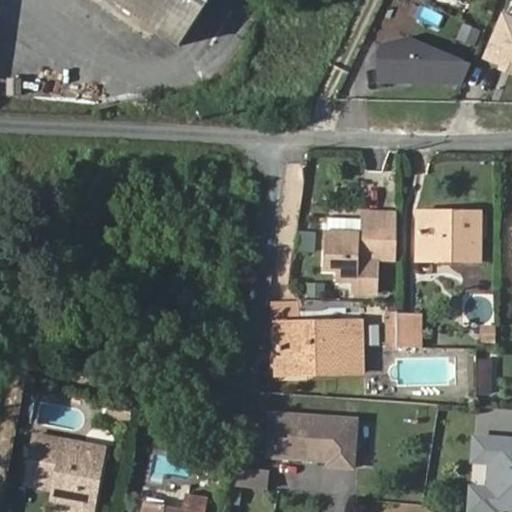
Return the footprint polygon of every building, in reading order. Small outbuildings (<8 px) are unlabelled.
[(106,0),(178,48),(211,0),(106,0)] [(404,16),(387,16),(387,29),(404,30),(404,16)] [(511,76),(511,26),(494,19),(476,62),(495,70),(496,67),(505,71),(504,73),(511,76)] [(475,34),(457,26),(451,42),(469,49),(475,34)] [(464,69),(403,39),(378,46),(375,53),(373,79),(457,85),(464,69)] [(504,73),(505,71),(496,67),(495,70),(493,73),(502,77),(504,73)] [(360,238),(325,237),(322,272),(335,273),(335,283),(353,285),(352,290),(376,292),(377,261),(392,262),(393,243),(378,243),(379,214),(362,214),(360,238)] [(421,215),(421,224),(463,224),(463,217),(421,215)] [(443,247),(443,262),(481,263),(481,217),(463,217),(463,224),(421,224),(421,246),(443,247)] [(420,262),(443,262),(443,247),(421,246),(420,262)] [(398,347),(398,313),(387,313),(386,347),(398,347)] [(422,314),(398,313),(398,347),(423,348),(422,314)] [(350,366),(350,327),(286,326),(286,377),(312,377),(311,366),(350,366)] [(481,326),(481,344),(496,344),(496,326),(481,326)] [(359,327),(350,327),(350,366),(311,366),(312,377),(359,377),(359,327)] [(493,360),(478,360),(476,394),(491,395),(493,360)] [(129,426),(132,411),(108,405),(105,420),(129,426)] [(357,420),(271,415),(268,458),(324,462),(324,456),(329,457),(328,466),(354,468),(357,420)] [(223,448),(227,433),(199,427),(196,437),(204,439),(203,444),(223,448)] [(511,441),(472,439),(470,462),(488,464),(486,491),(486,493),(493,494),(492,509),(511,510),(511,441)] [(72,462),(74,450),(34,445),(25,494),(45,497),(46,491),(56,492),(55,499),(53,508),(74,511),(93,511),(102,467),(72,462)] [(104,455),(74,450),(72,462),(102,467),(104,455)] [(266,489),(267,473),(234,470),(231,486),(266,489)] [(486,491),(469,490),(467,511),(492,511),(492,509),(493,494),(486,493),(486,491)] [(188,500),(186,509),(199,511),(206,511),(208,503),(188,500)]
